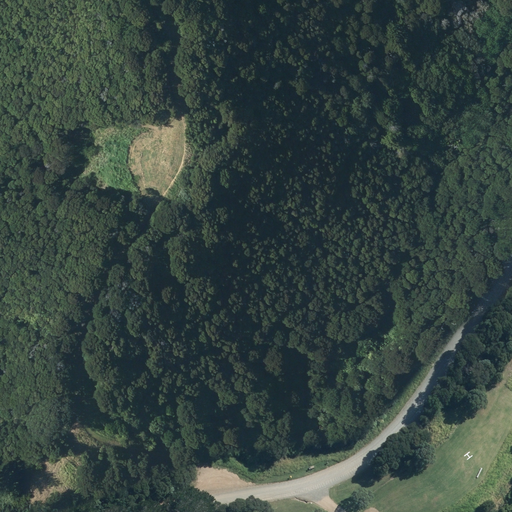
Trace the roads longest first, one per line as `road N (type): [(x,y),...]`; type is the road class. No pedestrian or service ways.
road 1 (unclassified): [(511,264),(445,369),(358,464),(311,483),(159,511)]
road 2 (track): [(161,178),(148,217),(96,282),(80,353),(89,416),(118,445),(189,462),(231,495)]
